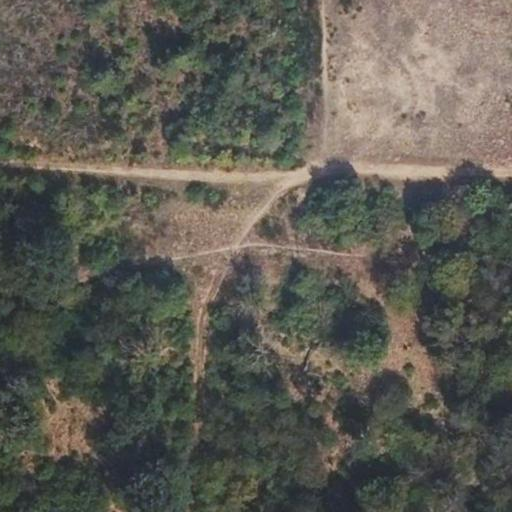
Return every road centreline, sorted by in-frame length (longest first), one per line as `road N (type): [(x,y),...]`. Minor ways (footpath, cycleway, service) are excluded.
road 1 (track): [(0,160),(511,182)]
road 2 (track): [(312,245),(511,408)]
